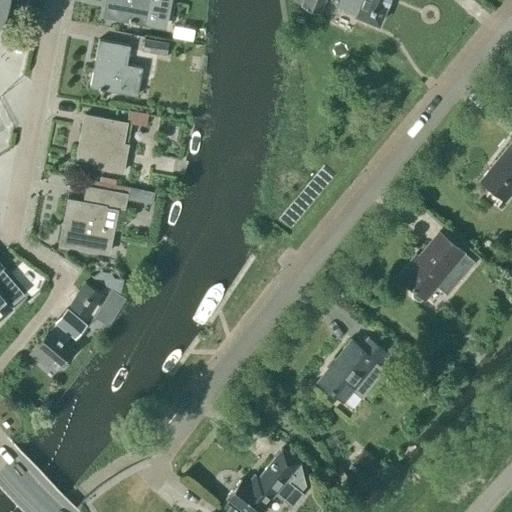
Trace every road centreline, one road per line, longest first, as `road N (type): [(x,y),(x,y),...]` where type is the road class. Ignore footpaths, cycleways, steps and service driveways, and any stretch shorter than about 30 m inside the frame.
road 1 (residential): [(158,452),(511,37)]
road 2 (residential): [(29,327),(49,304),(49,286),(11,246),(60,0)]
